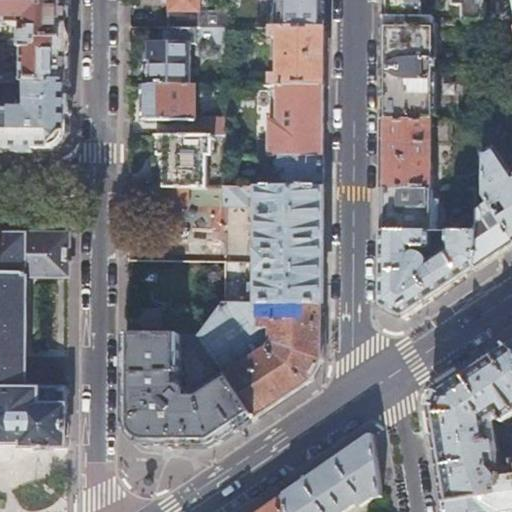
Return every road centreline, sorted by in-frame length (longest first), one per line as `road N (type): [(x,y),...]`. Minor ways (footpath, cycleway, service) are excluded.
road 1 (residential): [(354,0),(356,354),(378,384)]
road 2 (residential): [(112,511),(101,493),(97,448),(99,178)]
road 3 (secondary): [(184,511),(378,384)]
road 4 (residential): [(99,178),(99,0)]
road 5 (secondary): [(378,384),(511,293)]
road 6 (residential): [(414,511),(399,411),(378,384)]
